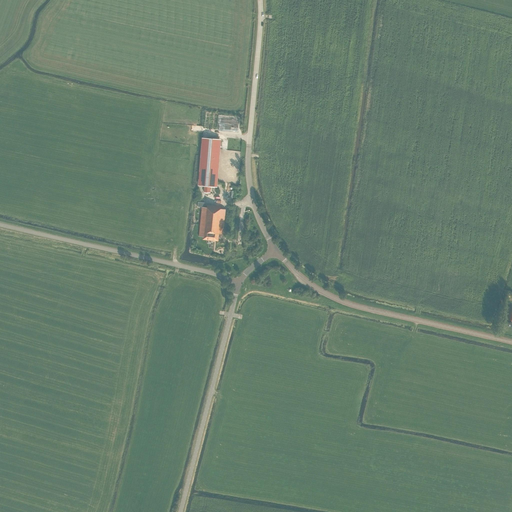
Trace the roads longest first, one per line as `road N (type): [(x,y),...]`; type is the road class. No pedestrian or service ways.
road 1 (tertiary): [(511,341),(342,301),(275,250)]
road 2 (tertiary): [(275,250),(248,168),(259,0)]
road 3 (tertiary): [(0,225),(237,283)]
road 4 (tertiary): [(180,511),(237,283)]
